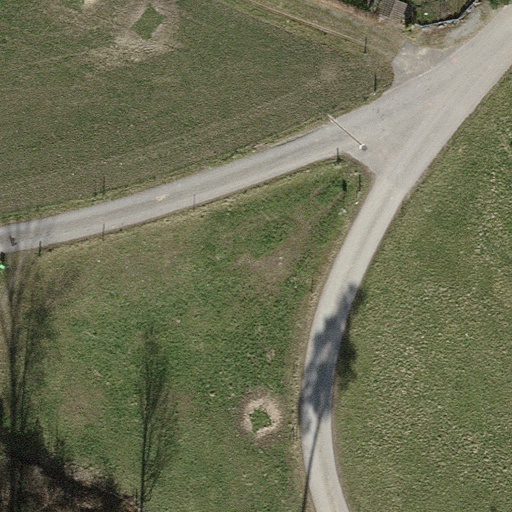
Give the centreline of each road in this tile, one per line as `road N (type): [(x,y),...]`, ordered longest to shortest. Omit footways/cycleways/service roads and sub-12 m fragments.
road 1 (residential): [(511,40),(438,119),(339,303),(324,415),(338,511)]
road 2 (track): [(34,236),(100,225),(438,119)]
